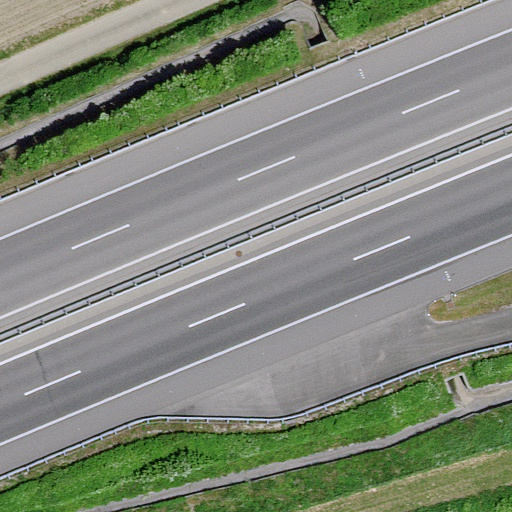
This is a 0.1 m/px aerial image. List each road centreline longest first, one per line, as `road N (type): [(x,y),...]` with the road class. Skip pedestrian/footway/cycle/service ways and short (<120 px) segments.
road 1 (motorway): [(511,69),(0,278)]
road 2 (motorway): [(0,404),(511,195)]
road 3 (track): [(0,80),(183,0)]
